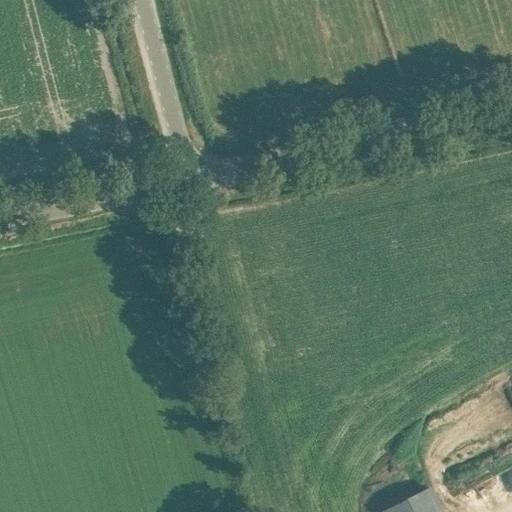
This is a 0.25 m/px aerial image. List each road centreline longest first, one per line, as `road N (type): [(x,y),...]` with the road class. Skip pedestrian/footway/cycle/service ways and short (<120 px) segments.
road 1 (unclassified): [(182,172),(511,106)]
road 2 (unclassified): [(0,211),(182,172)]
road 3 (unclassified): [(182,172),(137,0)]
